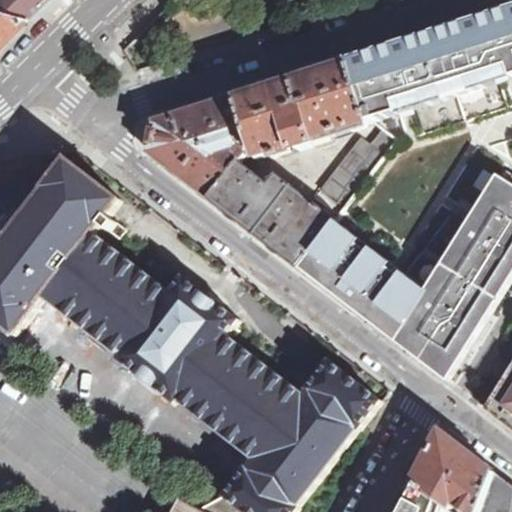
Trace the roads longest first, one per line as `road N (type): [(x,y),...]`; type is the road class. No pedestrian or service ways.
road 1 (residential): [(85,115),(431,393)]
road 2 (residential): [(463,0),(85,115)]
road 3 (residential): [(431,393),(368,511)]
road 4 (residential): [(448,404),(511,302)]
